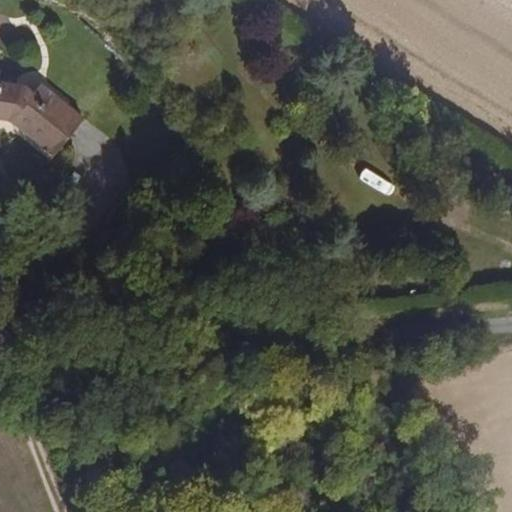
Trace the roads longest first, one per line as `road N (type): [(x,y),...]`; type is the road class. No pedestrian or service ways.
road 1 (track): [(0,341),(358,343),(511,327)]
road 2 (track): [(511,254),(373,179),(281,108),(186,0)]
road 3 (track): [(60,511),(0,363)]
